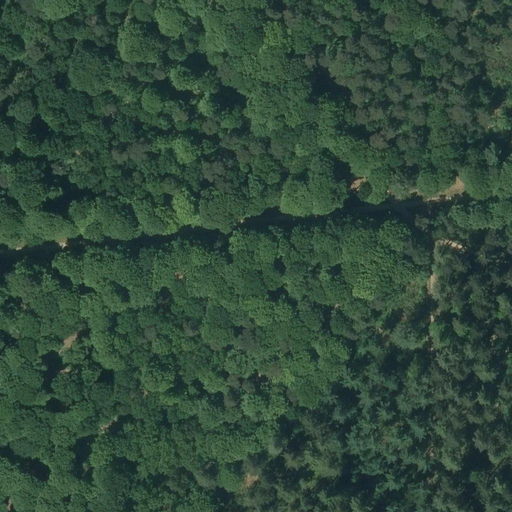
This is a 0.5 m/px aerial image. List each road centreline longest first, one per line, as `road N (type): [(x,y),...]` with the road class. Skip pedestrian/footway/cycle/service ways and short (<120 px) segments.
road 1 (track): [(0,252),(398,205)]
road 2 (track): [(412,221),(313,365),(178,511)]
road 3 (track): [(434,235),(431,511)]
road 4 (track): [(232,0),(271,67),(398,205)]
road 5 (track): [(20,250),(37,282),(39,314),(26,373),(0,420)]
road 6 (track): [(398,205),(434,235),(511,263)]
